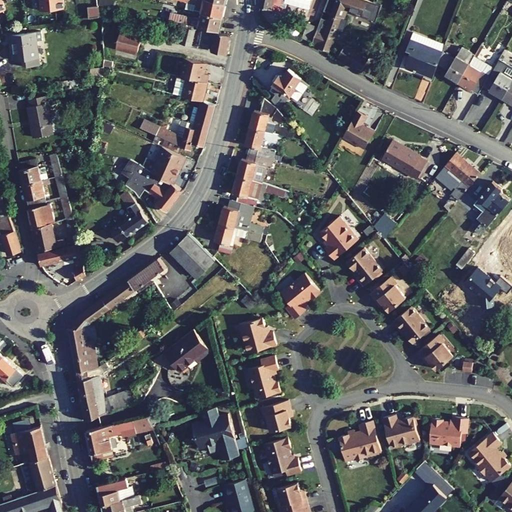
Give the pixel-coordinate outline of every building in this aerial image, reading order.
[(65,8),(64,0),(43,0),(44,10),(65,8)] [(203,4),(187,0),(186,6),(201,11),(203,4)] [(227,2),(219,0),(187,0),(203,4),(201,11),(224,16),(227,2)] [(261,0),(260,8),(286,13),(287,9),(282,8),(283,0),(261,0)] [(382,7),(367,0),(331,0),(328,10),(334,13),(330,23),(323,21),(315,41),(322,44),(321,47),(331,51),(341,26),(347,29),(350,19),(347,17),(350,11),(375,22),(382,7)] [(100,17),(99,4),(89,5),(90,18),(100,17)] [(224,16),(201,11),(200,16),(172,10),(171,18),(216,28),(221,29),(224,16)] [(188,21),(184,37),(195,39),(199,23),(188,21)] [(320,25),(311,22),(305,37),(314,41),(320,25)] [(148,34),(121,27),(117,46),(138,52),(141,40),(146,41),(148,34)] [(202,28),(199,42),(212,45),(211,48),(229,52),(233,34),(216,30),(216,29),(204,27),(204,28),(202,28)] [(439,35),(419,27),(411,45),(415,46),(409,61),(430,70),(429,72),(436,75),(443,59),(448,47),(436,42),(439,35)] [(36,31),(13,33),(17,60),(24,59),(25,66),(40,64),(36,31)] [(450,40),(439,35),(436,42),(448,47),(450,40)] [(374,55),(352,40),(344,51),(367,66),(374,55)] [(461,55),(448,47),(443,59),(455,66),(452,70),(465,77),(479,53),(480,51),(468,44),(461,55)] [(212,58),(191,53),(186,71),(213,77),(215,70),(210,69),(212,58)] [(479,53),(465,77),(479,85),(482,79),(487,82),(495,70),(488,66),(492,61),(479,53)] [(511,64),(502,58),(495,70),(487,82),(507,94),(511,86),(511,64)] [(179,88),(209,95),(210,94),(214,77),(213,77),(186,71),(184,70),(179,88)] [(275,87),(271,94),(277,98),(275,102),(278,106),(283,112),(300,82),(302,84),(304,79),(288,70),(283,79),(280,77),(276,78),(273,83),(275,87)] [(49,92),(33,94),(34,104),(31,104),(34,134),(53,131),(49,92)] [(188,141),(198,145),(199,138),(210,142),(222,98),(210,94),(209,95),(206,102),(201,122),(193,120),(191,130),(184,127),(151,114),(147,124),(163,131),(188,141)] [(254,108),(249,125),(264,129),(268,113),(271,113),(278,120),(285,114),(283,112),(278,106),(264,97),(260,109),(254,108)] [(188,114),(184,127),(191,130),(193,120),(201,122),(206,102),(199,100),(195,116),(188,114)] [(364,106),(351,132),(373,144),(382,126),(370,120),(374,111),(364,106)] [(287,121),(285,128),(298,132),(300,125),(287,121)] [(250,144),(248,151),(272,158),(274,151),(259,147),(264,129),(249,125),(244,143),(250,144)] [(163,131),(161,136),(170,140),(186,147),(188,141),(163,131)] [(398,136),(388,153),(424,172),(433,156),(426,152),(427,151),(398,136)] [(170,140),(161,166),(181,177),(183,178),(192,150),(186,147),(170,140)] [(459,148),(443,169),(451,174),(466,154),(459,148)] [(240,156),(235,174),(259,181),(264,163),(270,165),(272,158),(248,151),(246,158),(240,156)] [(148,159),(139,154),(129,169),(138,175),(148,159)] [(484,167),(466,154),(451,174),(463,184),(459,190),(464,193),(484,167)] [(42,155),(25,159),(30,180),(47,176),(42,155)] [(67,155),(60,157),(63,173),(70,171),(67,155)] [(176,185),(181,177),(161,166),(148,159),(138,175),(134,180),(147,195),(154,185),(159,188),(165,178),(176,185)] [(76,198),(70,171),(63,173),(70,198),(76,198)] [(259,181),(235,174),(230,190),(235,191),(233,199),(247,203),(252,204),(257,187),(281,194),(283,188),(259,181)] [(52,197),(47,176),(30,180),(35,201),(52,197)] [(492,212),(486,220),(491,224),(511,196),(511,191),(504,185),(506,183),(497,176),(484,193),(495,202),(489,210),(492,212)] [(167,200),(178,207),(194,184),(183,178),(181,177),(176,185),(165,178),(159,188),(170,195),(167,200)] [(0,234),(5,252),(19,248),(13,228),(0,192),(0,234)] [(140,207),(118,222),(125,233),(134,227),(134,228),(155,214),(142,194),(134,199),(140,207)] [(80,215),(76,198),(70,198),(75,216),(80,215)] [(233,199),(230,198),(228,205),(222,204),(217,221),(254,231),(255,224),(242,221),(247,203),(233,199)] [(60,204),(59,200),(35,202),(40,222),(58,218),(61,218),(57,204),(60,204)] [(342,214),(322,229),(328,237),(327,238),(331,243),(327,246),(336,257),(360,237),(342,214)] [(86,238),(80,215),(75,216),(81,239),(86,238)] [(62,234),(58,218),(40,222),(45,245),(75,239),(74,232),(62,234)] [(254,231),(217,221),(212,239),(218,241),(216,249),(229,252),(232,244),(228,243),(230,233),(234,234),(252,239),(254,231)] [(172,252),(197,278),(215,260),(217,259),(191,233),(172,252)] [(101,235),(86,238),(87,240),(89,250),(104,247),(101,235)] [(87,240),(46,247),(49,260),(82,254),(84,262),(80,263),(83,274),(94,271),(92,262),(89,250),(87,240)] [(104,247),(89,250),(92,262),(109,258),(106,246),(104,247)] [(385,268),(367,246),(350,259),(359,271),(357,272),(366,284),(385,268)] [(134,274),(108,293),(116,304),(171,264),(163,253),(134,274)] [(310,266),(286,285),(295,296),(290,300),(300,311),(311,303),(307,298),(316,291),(317,292),(326,285),(310,266)] [(395,274),(373,292),(380,301),(383,298),(392,310),(409,296),(398,283),(400,282),(395,274)] [(86,311),(96,319),(116,304),(108,293),(86,311)] [(433,326),(415,303),(396,318),(405,330),(407,328),(416,339),(433,326)] [(86,311),(80,317),(87,322),(88,325),(96,319),(86,311)] [(267,316),(243,322),(251,351),(281,343),(278,330),(273,331),(271,325),(270,325),(267,316)] [(74,325),(81,369),(104,364),(100,342),(91,341),(88,325),(87,322),(80,317),(74,325)] [(169,352),(184,369),(206,355),(215,348),(199,328),(169,352)] [(443,328),(422,346),(429,354),(432,352),(441,363),(457,350),(447,337),(449,335),(443,328)] [(125,343),(128,349),(136,343),(133,338),(125,343)] [(216,349),(215,348),(206,355),(207,357),(216,349)] [(266,363),(253,367),(261,396),(285,390),(282,379),(280,380),(277,369),(283,367),(279,354),(265,358),(266,363)] [(184,369),(186,371),(195,364),(198,364),(201,362),(201,359),(206,355),(184,369)] [(477,356),(468,355),(467,364),(476,365),(477,356)] [(0,365),(0,371),(16,387),(26,376),(7,358),(0,365)] [(81,369),(90,418),(137,402),(146,398),(138,384),(131,388),(110,394),(105,369),(111,367),(109,361),(104,364),(81,369)] [(293,398),(266,405),(268,414),(271,414),(275,430),(296,424),(292,410),(296,409),(293,398)] [(223,414),(220,404),(206,408),(209,418),(197,421),(203,445),(213,442),(215,449),(224,446),(227,457),(244,452),(233,411),(223,414)] [(399,408),(386,411),(394,441),(423,434),(417,410),(407,412),(407,411),(401,412),(399,408)] [(447,413),(436,412),(433,437),(464,440),(465,426),(471,427),(472,412),(459,411),(458,417),(447,416),(447,413)] [(377,414),(363,417),(365,424),(343,430),(349,454),(358,452),(358,453),(369,450),(369,449),(385,445),(377,414)] [(92,426),(98,456),(119,451),(115,432),(128,429),(128,426),(139,424),(137,416),(92,426)] [(28,460),(35,459),(54,454),(46,423),(19,430),(25,454),(26,454),(28,460)] [(505,438),(497,427),(472,447),(482,459),(481,460),(489,469),(495,476),(511,461),(511,457),(500,442),(505,438)] [(292,435),(268,442),(277,472),(290,468),(291,473),(306,469),(302,456),(296,458),(293,447),(295,446),(292,435)] [(35,459),(43,488),(61,482),(54,454),(35,459)] [(171,457),(154,461),(156,468),(173,463),(171,457)] [(103,480),(108,500),(138,494),(135,481),(132,482),(130,474),(103,480)] [(243,511),(259,508),(251,476),(229,482),(233,495),(235,495),(239,511),(243,511)] [(437,478),(406,510),(407,511),(429,511),(450,491),(437,478)] [(511,479),(502,493),(511,501),(511,479)] [(283,503),(285,511),(286,511),(312,505),(309,494),(306,495),(302,481),(281,486),(286,503),(283,503)] [(0,501),(0,511),(22,511),(57,501),(60,511),(69,511),(70,511),(61,482),(43,488),(18,496),(10,499),(0,501)] [(6,485),(10,499),(18,496),(14,482),(6,485)] [(108,500),(110,511),(123,511),(129,511),(136,509),(138,509),(137,502),(147,500),(145,492),(138,494),(108,500)]
